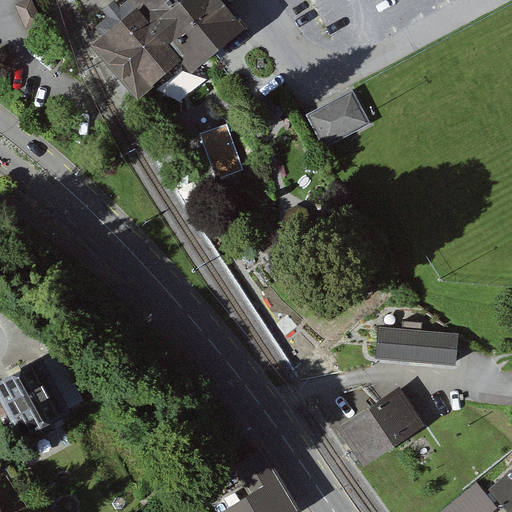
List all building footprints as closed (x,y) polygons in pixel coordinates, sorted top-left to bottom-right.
[(28,0),(16,7),(28,31),(42,23),(29,0),(28,0)] [(133,0),(143,11),(120,31),(96,51),(141,102),(187,62),(195,72),(206,64),(219,52),(250,27),(229,0),(133,0)] [(345,90),(305,111),(323,146),(371,121),(352,86),(345,90)] [(401,327),(378,325),(375,356),(455,363),(457,333),(422,330),(423,321),(401,319),(401,327)] [(44,362),(0,384),(0,397),(25,444),(74,418),(44,362)] [(403,393),(341,433),(365,470),(427,431),(403,393)] [(302,511),(266,454),(236,473),(253,499),(232,511),(302,511)] [(511,511),(511,469),(489,489),(509,511),(511,511)] [(500,511),(487,496),(468,511),(500,511)]
